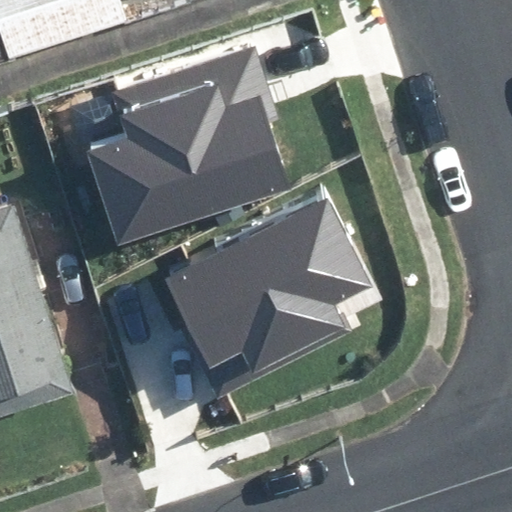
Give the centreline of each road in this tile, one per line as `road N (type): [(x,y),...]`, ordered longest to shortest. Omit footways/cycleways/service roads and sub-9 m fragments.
road 1 (residential): [(511,185),(453,0)]
road 2 (tertiary): [(369,511),(511,466)]
